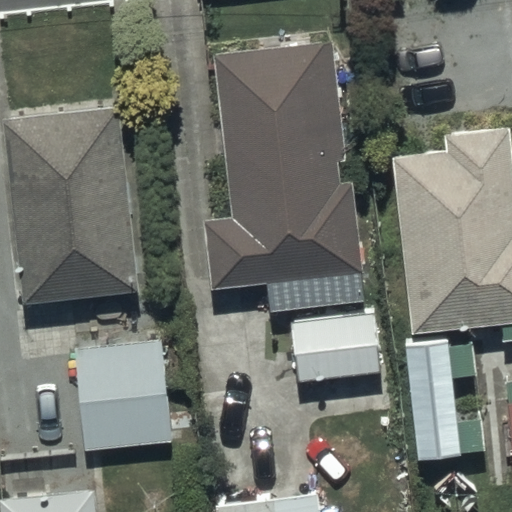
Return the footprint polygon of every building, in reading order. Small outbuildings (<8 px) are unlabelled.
[(335,28),(217,39),(233,202),(206,204),(213,274),(270,268),(273,298),(361,290),(358,258),(365,258),(335,28)] [(126,89),(4,102),(24,291),(145,279),(126,89)] [(444,133),(391,139),(411,316),(498,306),(501,330),(511,328),(511,148),(508,114),(443,121),(444,133)] [(377,304),(294,310),(298,366),(381,360),(377,304)] [(447,326),(405,330),(416,444),(484,438),(481,407),(456,409),(452,366),(476,364),(473,333),(448,335),(447,326)] [(166,330),(77,338),(87,440),(176,431),(166,330)] [(101,511),(100,479),(0,487),(0,511),(101,511)] [(323,511),(321,484),(218,492),(219,511),(323,511)]
